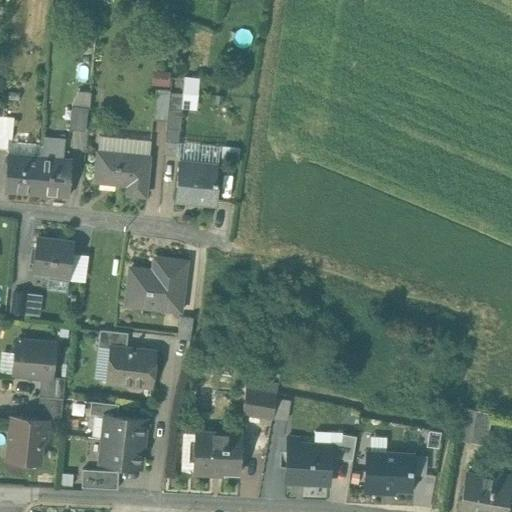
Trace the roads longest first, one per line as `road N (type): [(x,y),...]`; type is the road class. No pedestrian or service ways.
road 1 (residential): [(0,511),(56,497),(341,511)]
road 2 (residential): [(224,249),(178,231),(0,208)]
